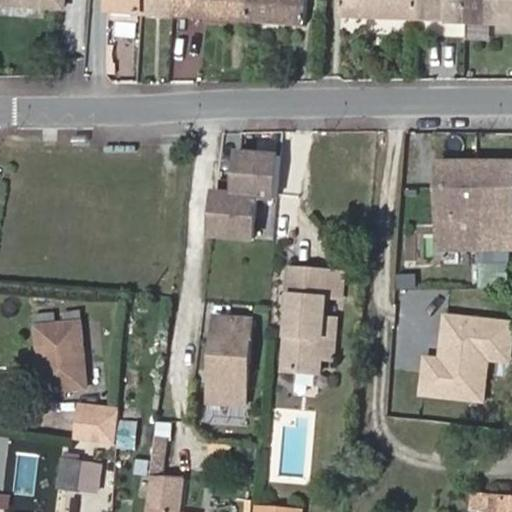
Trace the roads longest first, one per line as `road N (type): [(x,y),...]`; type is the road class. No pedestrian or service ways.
road 1 (secondary): [(0,108),(511,101)]
road 2 (unknown): [(406,101),(387,435),(400,451),(425,459),(511,468)]
